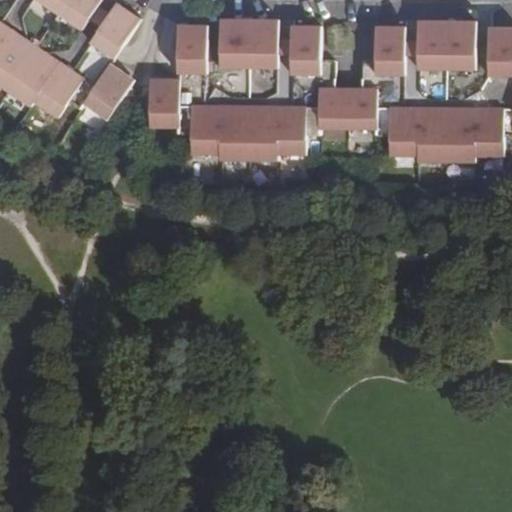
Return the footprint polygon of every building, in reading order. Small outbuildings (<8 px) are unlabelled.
[(40,0),(85,30),(105,0),(40,0)] [(120,6),(94,47),(116,61),(143,21),(120,6)] [(224,20),(223,68),(281,69),(282,28),(282,21),(224,20)] [(0,86),(33,108),(37,103),(60,119),(72,101),(84,109),(87,105),(110,120),(136,81),(113,66),(98,89),(0,22),(0,86)] [(421,22),(421,69),(478,70),(478,23),(421,22)] [(181,27),(180,75),(209,76),(210,28),(181,27)] [(294,28),(294,76),(322,76),(322,62),(322,28),(294,28)] [(378,62),(378,76),(406,77),(407,29),(379,28),(378,62)] [(511,29),(492,29),(492,78),(511,77),(511,29)] [(322,76),(322,89),(336,90),(337,63),(322,62),(322,76)] [(364,62),(364,90),(378,90),(378,76),(378,62),(364,62)] [(153,80),(153,129),(181,129),(180,135),(195,135),(195,155),(222,156),(222,162),(280,162),(280,155),(307,157),(307,136),(323,136),(322,129),(377,130),(377,136),(392,137),(392,157),(419,157),(420,163),(477,164),(478,158),(504,159),(506,137),(511,137),(511,112),(378,110),(378,90),(364,90),(336,90),(322,89),(322,108),(181,107),(180,81),(153,80)]
